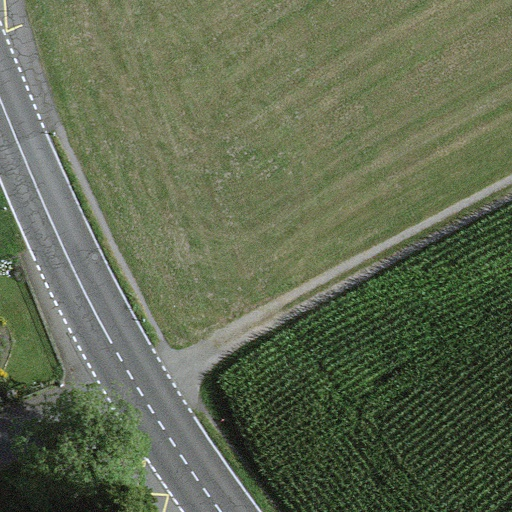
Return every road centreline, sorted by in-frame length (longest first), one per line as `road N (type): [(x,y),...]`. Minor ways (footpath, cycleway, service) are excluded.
road 1 (track): [(511,199),(177,373)]
road 2 (secondary): [(138,394),(62,247),(0,98)]
road 3 (unclassified): [(138,394),(0,451)]
road 4 (secondary): [(223,511),(138,394)]
